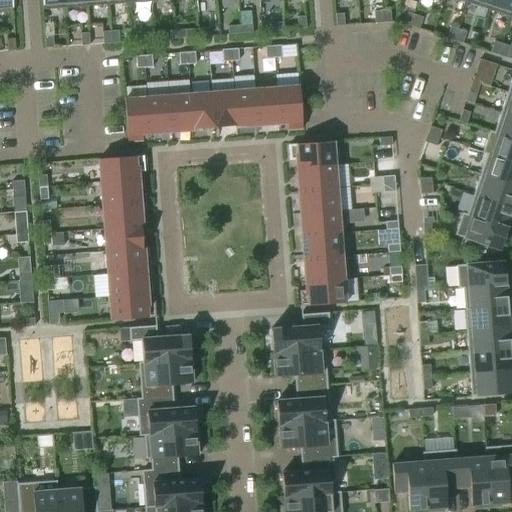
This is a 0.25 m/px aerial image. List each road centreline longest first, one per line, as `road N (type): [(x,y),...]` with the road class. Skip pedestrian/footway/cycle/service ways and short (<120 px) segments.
road 1 (residential): [(227,300),(275,297),(267,152),(167,158),(175,303)]
road 2 (residential): [(240,511),(227,300)]
